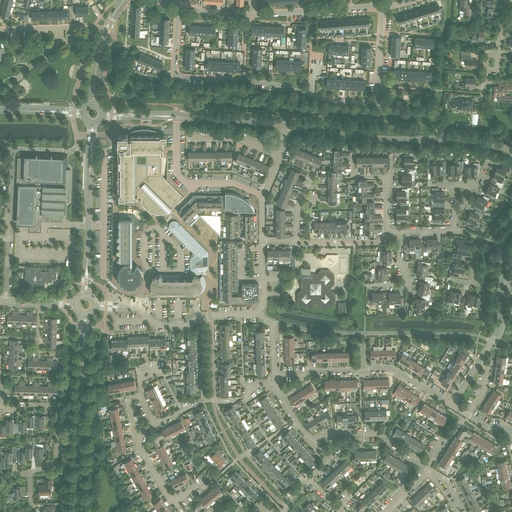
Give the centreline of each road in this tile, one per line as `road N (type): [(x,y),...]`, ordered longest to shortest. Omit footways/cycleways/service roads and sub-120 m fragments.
road 1 (residential): [(511,151),(284,124)]
road 2 (residential): [(312,97),(279,85),(181,78),(173,69),(177,5)]
road 3 (tertiary): [(78,511),(84,313)]
road 4 (tertiary): [(85,295),(92,122)]
road 5 (residential): [(30,472),(58,459),(53,405),(0,411),(0,388)]
road 6 (residential): [(257,314),(157,326),(137,307),(105,306)]
road 7 (residential): [(383,8),(376,101),(312,97)]
road 8 (residential): [(262,196),(231,183),(187,185),(177,118)]
road 9 (residential): [(274,383),(237,400),(203,400),(153,425)]
road 10 (residential): [(374,8),(253,17)]
